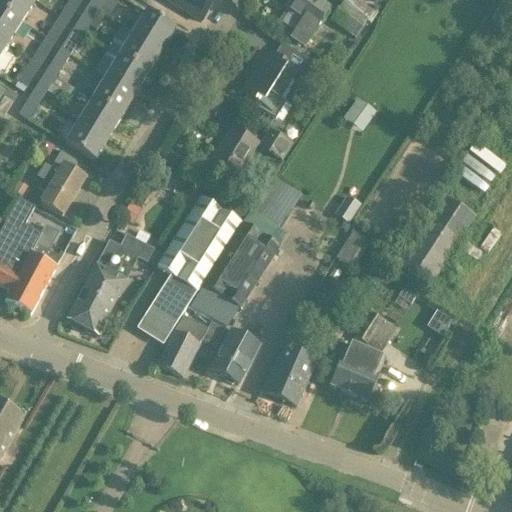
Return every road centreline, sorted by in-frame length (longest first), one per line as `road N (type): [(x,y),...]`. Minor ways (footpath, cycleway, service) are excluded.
road 1 (residential): [(468,508),(30,349)]
road 2 (residential): [(30,349),(244,0)]
